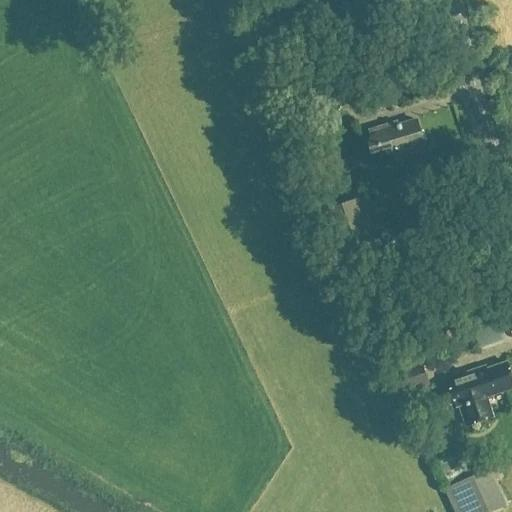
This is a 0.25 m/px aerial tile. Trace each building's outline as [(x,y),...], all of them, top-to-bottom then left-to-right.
[(424,146),(416,119),(399,125),(399,121),(369,130),(372,138),(368,139),(376,167),(397,161),(395,154),(424,146)] [(361,197),(324,210),(345,269),(348,279),(368,271),(365,262),(382,255),(361,197)] [(478,351),(501,344),(494,319),(471,326),(478,351)] [(431,386),(424,368),(422,361),(396,371),(404,395),(431,386)] [(511,387),(511,374),(507,361),(486,369),(485,366),(448,379),(457,405),(459,405),(467,426),(494,416),(487,396),(511,387)] [(439,465),(447,484),(467,475),(459,456),(439,465)] [(444,489),(455,511),(492,511),(507,506),(489,468),(444,489)]
